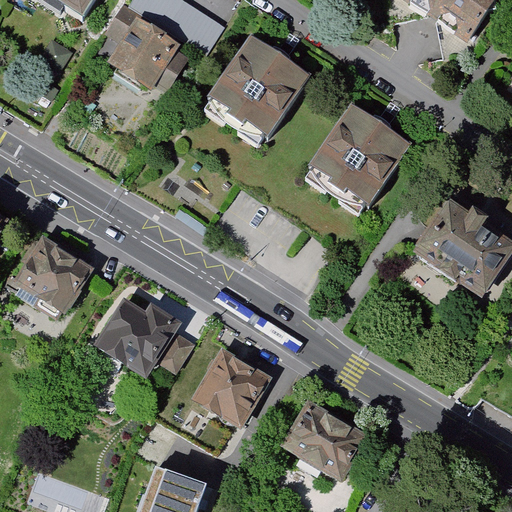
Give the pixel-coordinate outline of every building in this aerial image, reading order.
[(98,0),(43,0),(82,25),(98,0)] [(185,0),(134,0),(132,4),(210,53),(228,26),(185,0)] [(493,0),(404,0),(403,3),(468,42),(493,0)] [(195,55),(145,20),(116,61),(167,96),(195,55)] [(310,71),(257,35),(213,99),(267,135),(310,71)] [(72,54),(52,43),(39,63),(58,77),(72,54)] [(58,92),(46,84),(38,96),(51,104),(58,92)] [(413,145),(353,105),(315,162),(375,202),(413,145)] [(511,250),(511,242),(449,200),(415,249),(482,294),(511,250)] [(0,239),(11,220),(0,213),(0,239)] [(97,269),(43,239),(10,295),(38,310),(44,299),(72,315),(97,269)] [(148,311),(126,297),(95,345),(148,379),(184,323),(153,303),(148,311)] [(199,349),(180,337),(161,365),(181,377),(199,349)] [(275,376),(225,347),(195,399),(244,428),(275,376)] [(511,397),(493,385),(483,401),(511,418),(511,397)] [(325,421),(308,410),(284,448),(343,486),(373,439),(331,412),(325,421)] [(156,473),(141,511),(202,511),(209,492),(156,473)]
